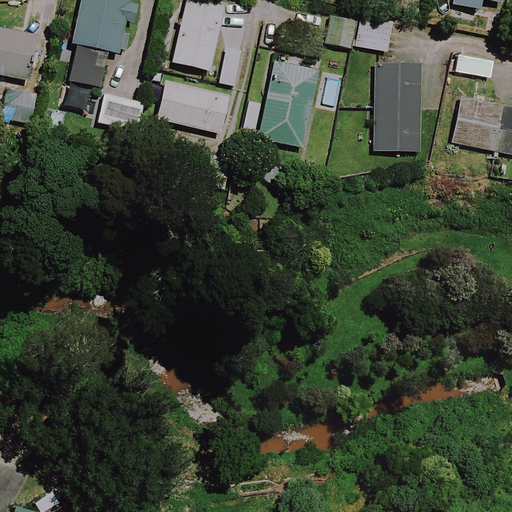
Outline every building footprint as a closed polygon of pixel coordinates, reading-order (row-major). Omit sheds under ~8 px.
[(79,0),(72,44),(75,44),(64,109),(86,113),(90,87),(99,89),(105,54),(124,57),(133,0),(79,0)] [(224,9),(186,0),(185,0),(170,65),(208,74),(224,9)] [(353,49),(357,18),(329,14),(326,46),(353,49)] [(357,18),(353,49),(386,53),(390,22),(357,18)] [(39,40),(0,31),(0,79),(29,86),(39,40)] [(242,45),(226,42),(217,84),(232,88),(242,45)] [(319,63),(268,53),(260,90),(268,92),(258,141),(300,150),(319,63)] [(506,66),(456,55),(453,71),(503,81),(506,66)] [(420,66),(375,64),(371,154),(416,156),(420,66)] [(228,99),(164,83),(155,121),(219,136),(228,99)] [(488,152),(502,86),(488,83),(483,106),(458,101),(449,144),(488,152)] [(37,97),(6,91),(0,117),(0,120),(31,127),(37,97)] [(143,106),(104,96),(97,124),(136,133),(143,106)] [(511,110),(504,108),(494,155),(511,158),(511,110)] [(229,162),(208,157),(200,189),(221,194),(229,162)]
